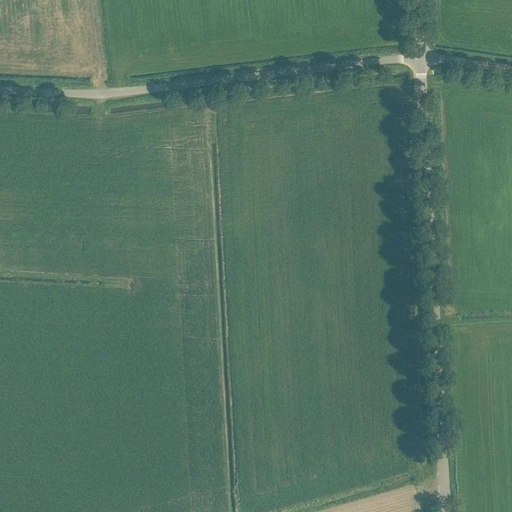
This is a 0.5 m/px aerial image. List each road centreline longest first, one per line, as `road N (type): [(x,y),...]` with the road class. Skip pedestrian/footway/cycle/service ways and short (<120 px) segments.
road 1 (unclassified): [(443,511),(418,58)]
road 2 (unclassified): [(0,89),(124,92),(418,58)]
